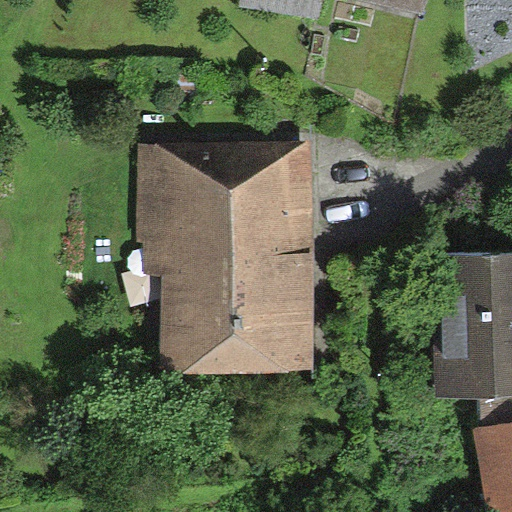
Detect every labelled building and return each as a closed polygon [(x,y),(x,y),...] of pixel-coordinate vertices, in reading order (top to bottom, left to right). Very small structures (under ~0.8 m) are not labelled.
[(315,23),(318,0),(246,0),(244,12),(315,23)] [(425,0),(354,0),(354,1),(421,18),(425,0)] [(312,360),(310,140),(143,141),(144,261),(166,261),(167,361),(312,360)] [(511,249),(440,250),(440,385),(511,384),(511,249)] [(511,411),(479,418),(493,498),(511,494),(511,411)]
